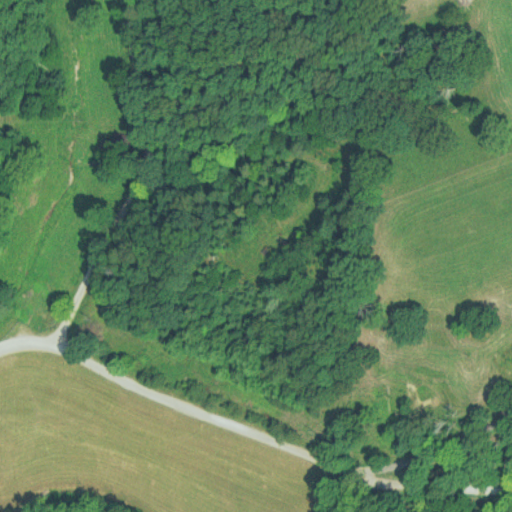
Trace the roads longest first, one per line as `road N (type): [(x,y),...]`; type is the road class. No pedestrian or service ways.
road 1 (residential): [(0,351),(16,342),(58,343),(210,414),(387,474),(511,495)]
road 2 (residential): [(157,0),(156,82),(136,188),(58,343)]
